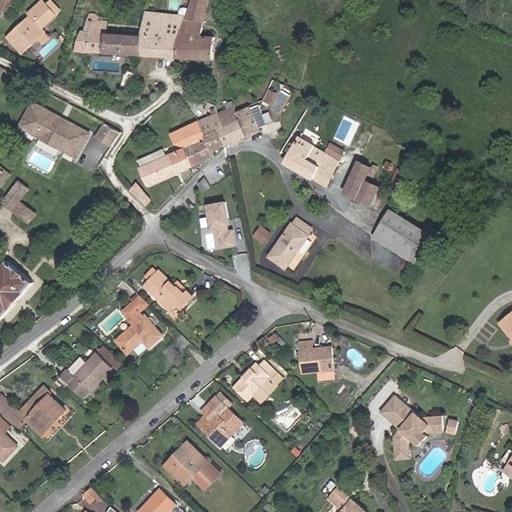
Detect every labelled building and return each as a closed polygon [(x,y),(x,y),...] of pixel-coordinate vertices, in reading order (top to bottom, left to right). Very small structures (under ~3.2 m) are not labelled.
[(0,6),(11,11),(15,0),(1,0),(0,4),(0,6)] [(43,28),(57,15),(48,5),(43,0),(28,14),(30,16),(8,37),(23,54),(47,32),(43,28)] [(202,36),(208,0),(191,0),(186,16),(179,38),(178,57),(215,59),(216,37),(202,36)] [(57,15),(62,11),(52,1),(48,5),(57,15)] [(179,38),(186,16),(146,11),(143,36),(142,54),(167,56),(176,57),(178,57),(179,38)] [(142,54),(143,36),(107,33),(96,32),(97,21),(98,13),(91,13),(88,20),(85,31),(82,30),(76,50),(142,54)] [(107,33),(108,22),(97,21),(96,32),(107,33)] [(175,67),(176,57),(167,56),(166,66),(175,67)] [(130,88),(135,74),(128,71),(123,85),(130,88)] [(271,103),(276,92),(270,90),(265,100),(271,103)] [(66,119),(34,103),(21,127),(78,157),(91,132),(71,122),(70,124),(65,121),(66,119)] [(267,124),(259,104),(252,108),(251,106),(237,112),(241,121),(247,135),(261,129),(260,127),(267,124)] [(223,113),(214,116),(220,129),(228,126),(223,113)] [(214,116),(200,121),(207,138),(221,132),(220,129),(214,116)] [(207,138),(200,121),(171,134),(176,143),(185,146),(186,148),(207,138)] [(247,135),(241,121),(228,126),(220,129),(221,132),(226,145),(247,135)] [(115,144),(123,132),(106,123),(99,136),(115,144)] [(368,145),(373,133),(358,126),(349,145),(364,152),(368,145)] [(226,145),(221,132),(207,138),(186,148),(194,165),(215,156),(212,151),(226,145)] [(318,142),(303,133),(301,137),(316,145),(318,142)] [(377,149),(382,137),(373,133),(368,145),(377,149)] [(327,185),(345,150),(332,143),(327,152),(316,145),(301,137),(287,162),(327,185)] [(194,165),(186,148),(141,168),(149,185),(194,165)] [(372,205),(381,186),(372,182),(367,179),(370,173),(373,167),(360,161),(345,193),(372,205)] [(238,205),(230,162),(219,165),(222,176),(220,177),(224,201),(231,200),(232,206),(238,205)] [(0,189),(11,174),(0,165),(0,189)] [(372,182),(379,167),(377,165),(373,174),(370,173),(367,179),(372,182)] [(395,189),(404,171),(399,168),(390,187),(395,189)] [(20,201),(30,189),(20,181),(4,202),(30,222),(37,213),(20,201)] [(145,205),(152,198),(139,185),(131,192),(135,195),(135,196),(145,205)] [(378,207),(386,189),(381,186),(372,205),(378,207)] [(388,238),(402,216),(390,209),(377,232),(388,238)] [(421,258),(434,236),(402,216),(388,238),(421,258)] [(313,228),(299,218),(294,224),(309,234),(313,228)] [(287,268),(310,235),(309,234),(294,224),(293,223),(270,256),(287,268)] [(264,242),(271,233),(262,226),(256,235),(264,242)] [(228,239),(227,231),(220,232),(221,240),(228,239)] [(9,260),(0,270),(0,316),(3,319),(35,282),(9,260)] [(184,308),(195,297),(189,291),(186,294),(179,287),(178,288),(175,285),(160,270),(158,272),(154,268),(148,274),(152,279),(146,285),(172,310),(178,303),(184,308)] [(189,291),(179,281),(175,285),(178,288),(179,287),(186,294),(189,291)] [(135,348),(144,340),(149,345),(150,347),(164,335),(147,316),(145,317),(140,312),(150,303),(140,294),(133,299),(134,300),(130,303),(132,305),(124,311),(135,324),(117,340),(129,353),(135,348)] [(511,313),(501,322),(511,336),(511,313)] [(273,343),(280,339),(276,334),(270,339),(273,343)] [(264,349),(270,343),(265,337),(258,342),(264,349)] [(149,345),(144,340),(135,348),(140,353),(149,345)] [(315,349),(314,340),(300,342),(301,350),(315,349)] [(336,369),(334,347),(326,347),(322,344),(319,348),(315,349),(301,350),(303,372),(315,371),(325,378),(333,369),(336,369)] [(104,345),(100,351),(120,367),(124,361),(104,345)] [(84,398),(114,367),(98,352),(76,376),(69,369),(62,377),(84,398)] [(263,401),(284,379),(265,360),(260,365),(258,363),(248,373),(250,375),(248,378),(246,376),(236,387),(250,399),(255,394),(263,401)] [(60,418),(68,410),(52,395),(53,393),(46,386),(21,412),(4,395),(0,398),(0,409),(17,426),(22,420),(25,417),(41,432),(57,416),(60,418)] [(223,391),(204,411),(210,417),(208,420),(207,419),(201,426),(222,446),(234,434),(232,432),(243,420),(231,409),(236,403),(223,391)] [(418,444),(426,434),(424,432),(427,429),(432,433),(445,432),(444,415),(422,417),(396,394),(390,402),(403,413),(398,419),(405,424),(401,429),(395,436),(396,452),(411,450),(410,439),(411,437),(418,444)] [(403,413),(390,402),(381,412),(401,429),(405,424),(398,419),(403,413)] [(10,426),(0,416),(0,428),(4,432),(10,426)] [(44,435),(60,418),(57,416),(41,432),(44,435)] [(457,433),(460,421),(451,419),(448,431),(457,433)] [(234,434),(245,422),(243,420),(232,432),(234,434)] [(0,455),(5,460),(19,446),(4,432),(0,428),(0,455)] [(420,445),(428,436),(426,434),(418,444),(420,445)] [(214,481),(222,473),(189,441),(181,450),(183,452),(169,467),(187,484),(193,477),(201,469),(214,481)] [(169,467),(183,452),(181,450),(167,465),(169,467)] [(411,458),(411,450),(396,452),(397,459),(411,458)] [(206,489),(214,481),(201,469),(193,477),(206,489)] [(268,489),(274,482),(268,477),(262,484),(268,489)] [(369,511),(339,486),(329,499),(343,511),(342,511),(369,511)] [(93,500),(99,495),(93,488),(87,493),(93,500)] [(151,505),(144,511),(185,511),(162,489),(149,502),(151,505)] [(140,511),(144,511),(151,505),(149,502),(140,511)]
